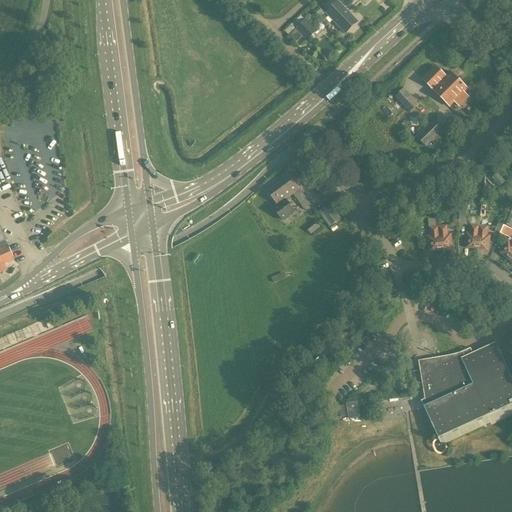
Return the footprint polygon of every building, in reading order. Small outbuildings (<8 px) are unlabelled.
[(345,34),(357,23),(337,2),(325,13),(345,34)] [(302,37),(306,41),(317,31),(306,19),(295,28),(296,29),(289,36),(295,43),(302,37)] [(421,79),(432,90),(446,77),(435,66),(421,79)] [(446,77),(432,90),(451,109),(470,90),(451,71),(446,77)] [(414,100),(405,108),(410,113),(419,105),(414,100)] [(426,147),(443,130),(433,120),(416,137),(426,147)] [(304,210),(310,205),(300,191),(286,173),(265,189),(277,206),(273,209),(282,221),(294,212),(285,200),(293,195),(304,210)] [(500,185),(505,181),(497,173),(493,177),(500,185)] [(493,185),(485,176),(484,190),(489,190),(493,185)] [(326,208),(330,204),(336,201),(320,177),(311,184),(326,208)] [(330,204),(326,208),(318,213),(329,228),(341,219),(330,204)] [(467,225),(468,205),(459,204),(459,225),(467,225)] [(495,231),(500,233),(503,225),(498,223),(495,231)] [(464,248),(476,249),(479,226),(470,225),(469,234),(466,233),(464,248)] [(509,227),(503,225),(500,233),(505,235),(509,227)] [(446,226),(437,227),(440,250),(452,249),(450,234),(447,235),(446,226)] [(487,227),(479,226),(476,249),(488,251),(490,234),(487,233),(487,227)] [(5,264),(14,260),(0,227),(0,273),(8,270),(5,264)] [(440,250),(437,227),(429,228),(430,236),(426,237),(428,252),(440,250)] [(498,252),(507,260),(511,254),(511,240),(510,243),(507,240),(498,252)] [(286,278),(283,273),(271,278),(273,283),(286,278)] [(490,424),(511,413),(511,380),(495,343),(472,353),(470,348),(461,352),(453,354),(445,356),(417,360),(424,399),(420,400),(440,445),(489,423),(490,424)] [(346,403),(346,405),(338,406),(339,417),(348,416),(348,418),(357,416),(355,402),(346,403)]
